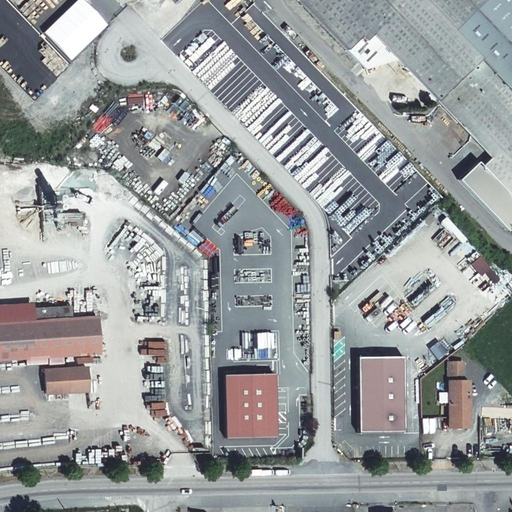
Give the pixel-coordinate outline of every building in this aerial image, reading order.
[(511,0),(296,0),(343,48),(357,37),(361,41),(370,34),(395,60),(428,95),(434,101),(444,92),(478,59),(490,72),(511,51),(511,0)] [(357,37),(343,48),(362,68),(395,60),(370,34),(361,41),(357,37)] [(334,42),(330,46),(336,54),(341,49),(334,42)] [(511,51),(490,72),(511,94),(511,51)] [(511,94),(490,72),(478,59),(444,92),(500,148),(489,158),(481,166),(511,198),(511,94)] [(444,92),(434,101),(448,115),(489,158),(500,148),(444,92)] [(422,99),(429,106),(434,101),(428,95),(422,99)] [(334,160),(321,174),(328,182),(342,168),(334,160)] [(511,223),(511,198),(481,166),(476,161),(457,179),(506,230),(511,223)] [(356,171),(338,188),(343,195),(351,188),(361,198),(355,204),(360,210),(378,193),(356,171)] [(328,182),(321,174),(312,182),(320,190),(328,182)] [(84,215),(58,214),(58,227),(84,228),(84,215)] [(0,322),(71,320),(71,307),(34,308),(33,304),(0,305),(0,322)] [(71,320),(0,322),(0,361),(99,358),(99,319),(71,320)] [(407,356),(360,357),(360,433),(407,433),(407,356)] [(458,363),(446,364),(447,422),(467,421),(465,381),(458,381),(458,363)] [(88,369),(44,370),(45,395),(88,393),(88,369)] [(278,373),(228,374),(230,438),(280,436),(278,373)]
